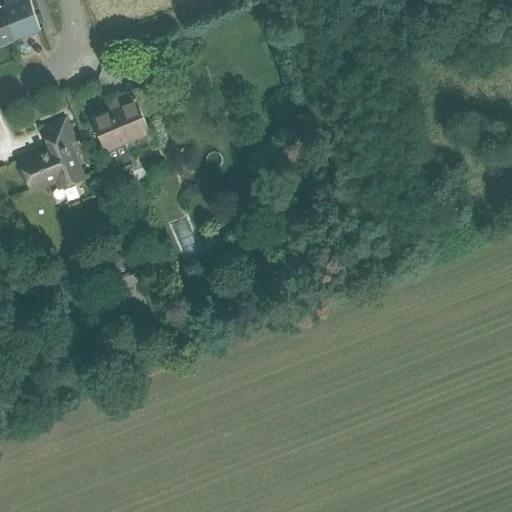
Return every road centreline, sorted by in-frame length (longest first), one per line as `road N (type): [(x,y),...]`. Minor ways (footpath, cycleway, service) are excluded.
road 1 (track): [(75,43),(101,48),(227,0)]
road 2 (residential): [(66,0),(75,43),(54,71),(0,93)]
